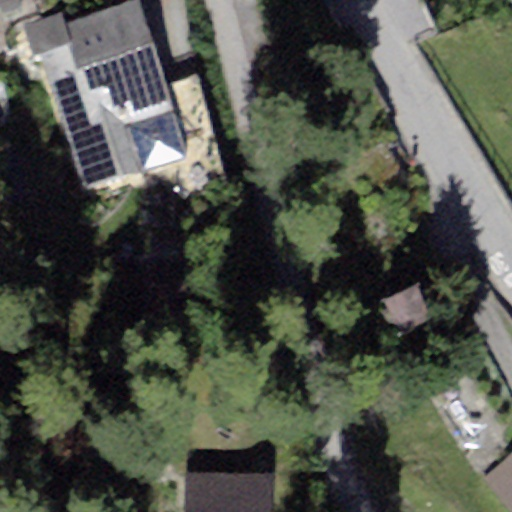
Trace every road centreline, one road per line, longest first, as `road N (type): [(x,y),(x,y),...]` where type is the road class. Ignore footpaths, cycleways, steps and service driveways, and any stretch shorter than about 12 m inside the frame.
road 1 (residential): [(364,511),(344,476),(215,0)]
road 2 (residential): [(356,0),(511,267)]
road 3 (unknown): [(476,206),(446,242),(511,383)]
